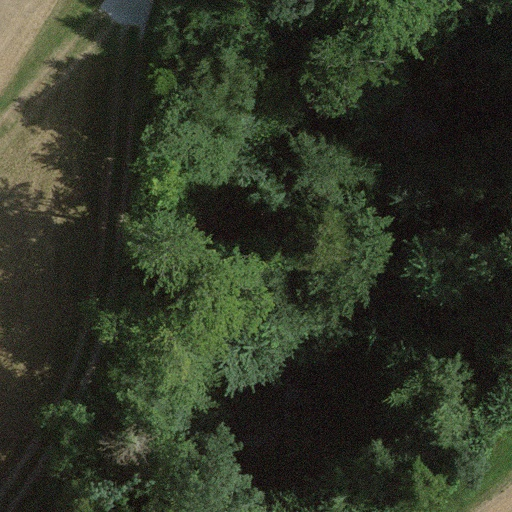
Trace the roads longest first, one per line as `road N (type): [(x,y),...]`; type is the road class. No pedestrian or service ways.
road 1 (track): [(149,0),(136,38),(102,288),(74,371),(0,491)]
road 2 (track): [(0,129),(125,0)]
road 3 (track): [(417,511),(511,437)]
